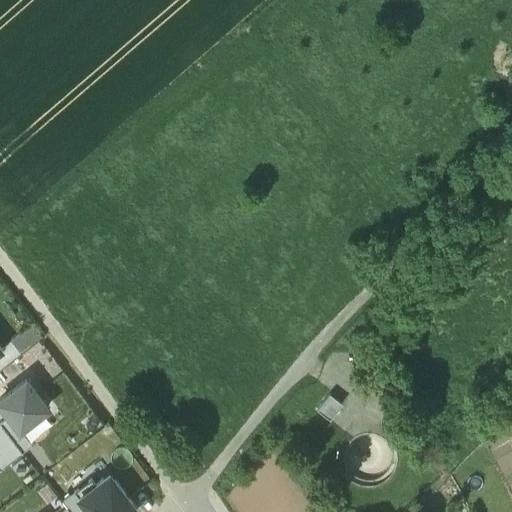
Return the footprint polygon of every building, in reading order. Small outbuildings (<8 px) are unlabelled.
[(48,405),(26,378),(0,397),(0,401),(10,414),(20,427),(48,405)] [(316,411),(329,421),(341,405),(329,396),(316,411)] [(32,442),(20,427),(10,414),(1,421),(23,450),(32,442)] [(0,421),(0,466),(0,467),(23,450),(1,421),(0,421)] [(392,465),(392,463),(392,460),(391,457),(391,454),(390,452),(389,449),(387,447),(385,445),(384,443),(381,441),(379,440),(377,439),(374,438),(371,437),(369,437),(366,437),(363,437),(360,438),(358,439),(355,440),(353,442),(351,443),(349,445),(347,447),(346,450),(345,452),(344,455),(343,457),(343,460),(343,463),(343,466),(344,468),(345,471),(346,473),(348,476),(349,478),(351,480),(353,481),(356,483),(358,484),(361,485),(363,485),(366,486),(369,486),(372,485),(374,485),(377,484),(379,483),(382,481),(384,479),(386,477),(387,475),(389,473),(390,471),(391,468),(392,465)] [(131,511),(137,508),(110,473),(95,484),(91,478),(75,491),(91,511),(131,511)] [(67,507),(70,511),(91,511),(75,491),(62,501),(67,507)]
